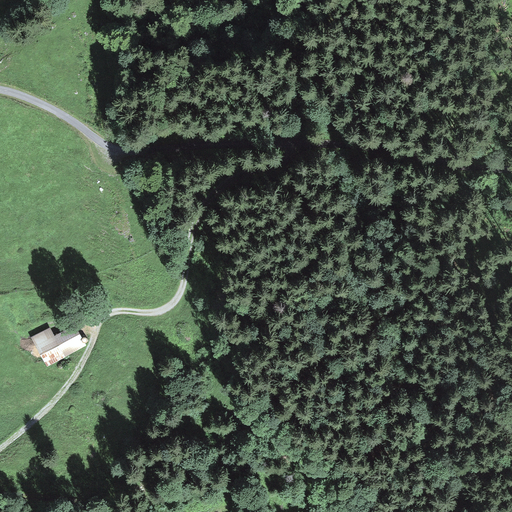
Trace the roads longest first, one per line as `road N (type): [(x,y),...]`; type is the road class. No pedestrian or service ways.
road 1 (unclassified): [(0,87),(131,152),(294,142),(511,169)]
road 2 (track): [(294,142),(288,159),(215,190),(195,226),(178,301),(153,315),(106,313),(68,389),(0,451)]
